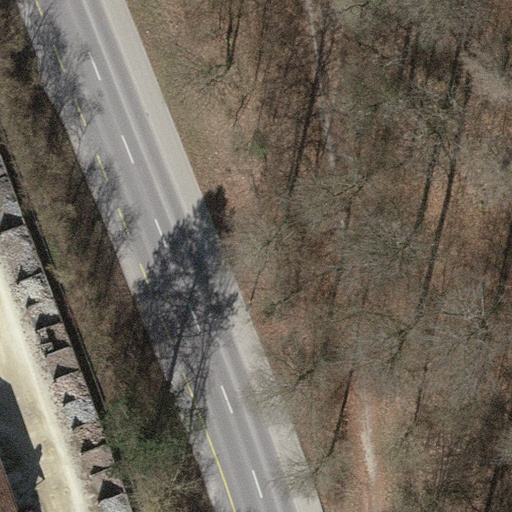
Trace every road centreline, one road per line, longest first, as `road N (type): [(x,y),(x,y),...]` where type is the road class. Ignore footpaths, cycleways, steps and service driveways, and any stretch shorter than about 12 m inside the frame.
road 1 (tertiary): [(73,0),(228,394),(265,511)]
road 2 (track): [(319,0),(384,511)]
